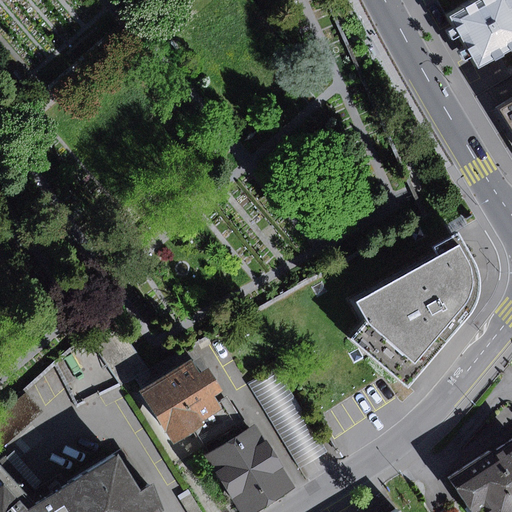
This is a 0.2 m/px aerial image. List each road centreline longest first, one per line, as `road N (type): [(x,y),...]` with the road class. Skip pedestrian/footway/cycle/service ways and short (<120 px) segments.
road 1 (residential): [(293,511),(406,436),(511,318)]
road 2 (residential): [(511,212),(384,0)]
road 3 (unknown): [(310,502),(204,352)]
